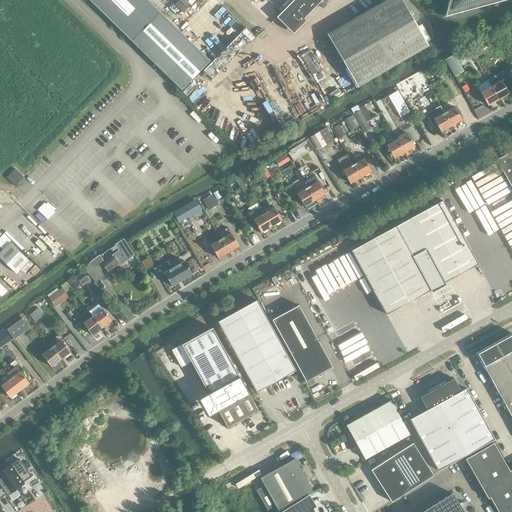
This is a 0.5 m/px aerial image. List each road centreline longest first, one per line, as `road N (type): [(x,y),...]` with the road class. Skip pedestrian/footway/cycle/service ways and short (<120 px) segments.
road 1 (unclassified): [(0,423),(242,256),(511,108)]
road 2 (unclassified): [(300,426),(511,308)]
road 3 (unknown): [(511,459),(452,341)]
road 4 (unknown): [(461,300),(492,282),(495,268),(458,199)]
